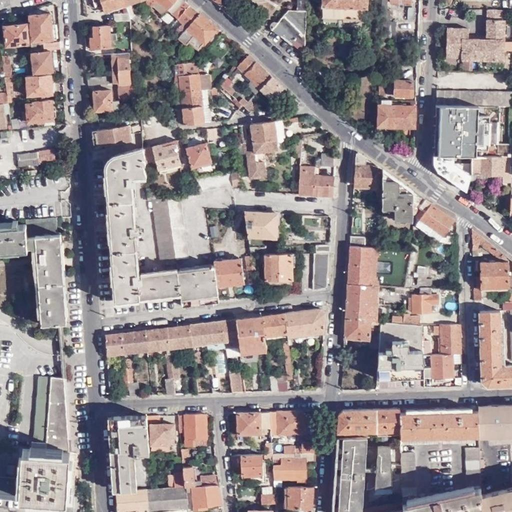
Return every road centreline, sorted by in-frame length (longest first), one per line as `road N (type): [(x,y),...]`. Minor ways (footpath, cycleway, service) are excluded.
road 1 (residential): [(89,325),(69,0)]
road 2 (residential): [(334,296),(89,325)]
road 3 (tertiary): [(197,0),(346,131)]
road 4 (residential): [(461,211),(468,396)]
road 5 (residential): [(420,182),(427,0)]
road 6 (residential): [(327,400),(468,396)]
road 7 (residential): [(94,405),(214,402)]
